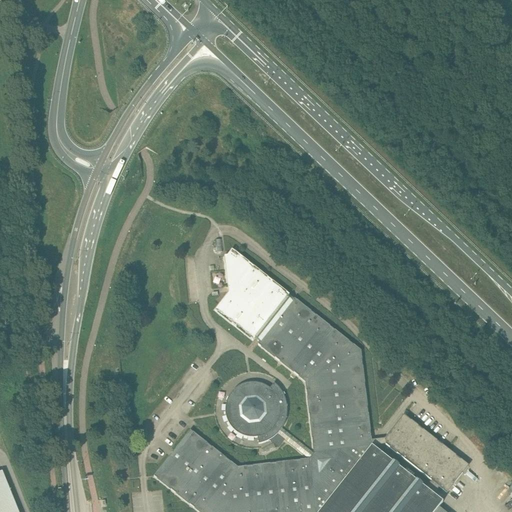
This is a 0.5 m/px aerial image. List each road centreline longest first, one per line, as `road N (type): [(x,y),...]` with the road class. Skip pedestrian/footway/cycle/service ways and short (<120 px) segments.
road 1 (primary): [(511,291),(218,14)]
road 2 (primary): [(235,74),(511,337)]
road 3 (tertiary): [(97,168),(63,296),(57,398),(67,511)]
road 4 (tertiary): [(79,511),(72,352),(93,236),(115,177)]
road 5 (tertiary): [(190,32),(132,105),(97,168)]
road 6 (tertiary): [(97,168),(71,156),(57,134),(71,33)]
